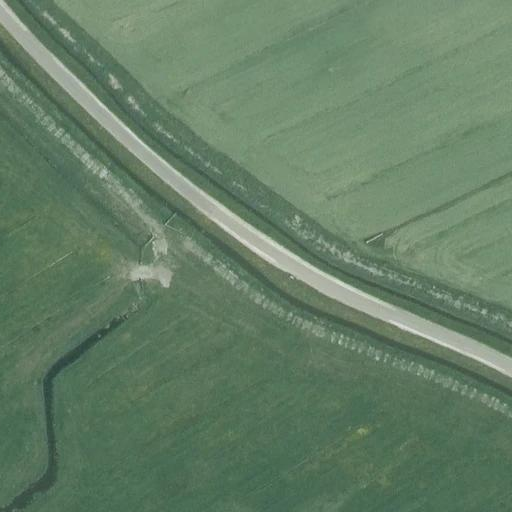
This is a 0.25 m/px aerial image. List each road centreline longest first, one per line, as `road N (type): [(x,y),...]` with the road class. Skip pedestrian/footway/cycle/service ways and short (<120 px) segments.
road 1 (unclassified): [(511,369),(299,271),(229,223),(152,163),(0,11)]
road 2 (track): [(0,82),(205,273)]
